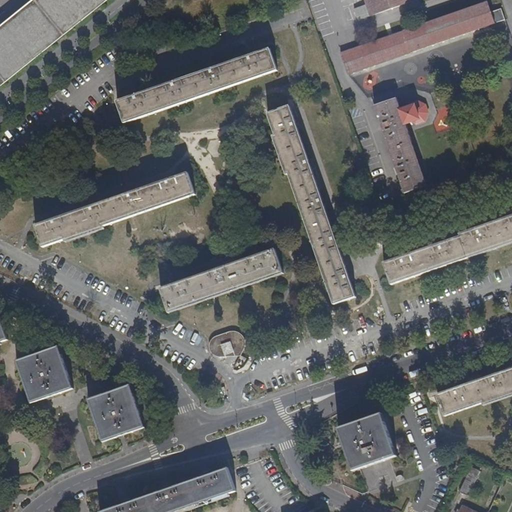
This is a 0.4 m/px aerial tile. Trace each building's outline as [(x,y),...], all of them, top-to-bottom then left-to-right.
[(483,0),(338,50),(345,73),(492,22),(483,0)] [(409,0),(361,0),(367,16),(410,1),(409,0)] [(279,69),(272,48),(120,99),(127,120),(128,121),(279,69)] [(394,98),(372,105),(402,192),(424,184),(394,98)] [(291,108),(268,115),(333,305),(356,297),(334,232),(303,144),(291,108)] [(34,223),(40,247),(194,195),(186,172),(34,223)] [(384,263),(391,285),(511,243),(511,215),(460,234),(461,236),(384,263)] [(157,286),(165,313),(281,272),(272,247),(157,286)] [(0,341),(8,339),(0,315),(0,341)] [(218,354),(223,352),(220,343),(229,340),(233,350),(239,353),(242,346),(243,340),(241,335),(236,331),(231,330),(217,335),(213,337),(208,342),(208,346),(209,349),(211,352),(215,354),(218,354)] [(233,350),(229,340),(220,343),(223,352),(233,350)] [(74,386),(58,344),(15,360),(31,402),(74,386)] [(511,368),(435,395),(443,417),(511,393),(511,368)] [(149,428),(134,385),(92,399),(107,442),(149,428)] [(396,457),(381,413),(338,427),(353,471),(396,457)] [(229,465),(103,510),(103,511),(171,511),(237,489),(229,465)] [(477,471),(467,467),(456,493),(466,497),(477,471)]
